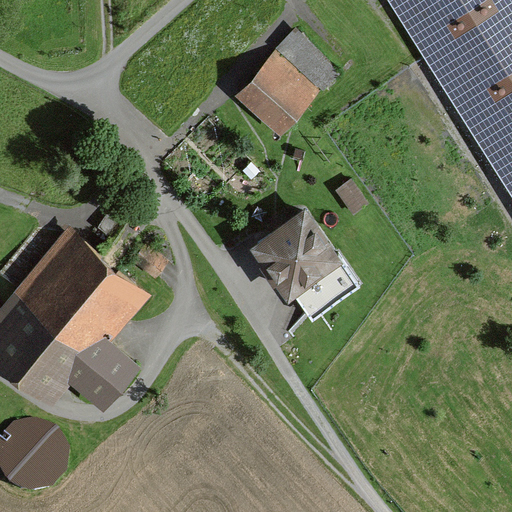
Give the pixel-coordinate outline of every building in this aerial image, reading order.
[(272,0),(212,0),(124,90),(172,136),(208,100),(200,92),(282,9),(272,0)] [(511,0),(390,0),(511,191),(511,0)] [(337,75),(293,36),(237,98),(280,137),(337,75)] [(354,176),(338,186),(354,212),(370,202),(354,176)] [(302,209),(253,241),(287,292),(336,260),(302,209)] [(142,290),(74,233),(0,319),(0,349),(51,392),(63,379),(99,409),(138,363),(104,334),(142,290)]
